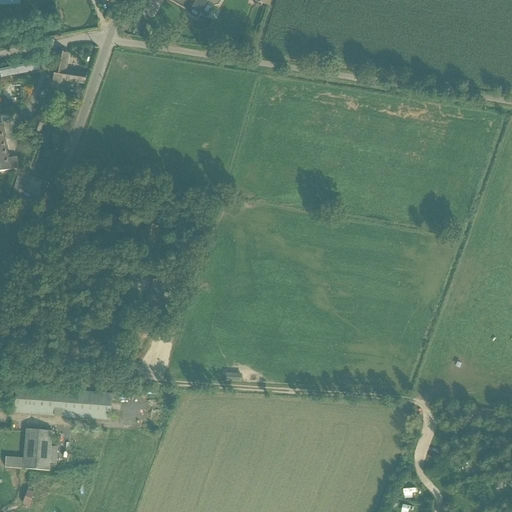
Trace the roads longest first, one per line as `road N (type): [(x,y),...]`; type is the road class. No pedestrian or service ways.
road 1 (track): [(511,416),(426,410),(406,399),(0,374)]
road 2 (unclassified): [(511,107),(107,41)]
road 3 (unclassified): [(0,360),(107,41)]
